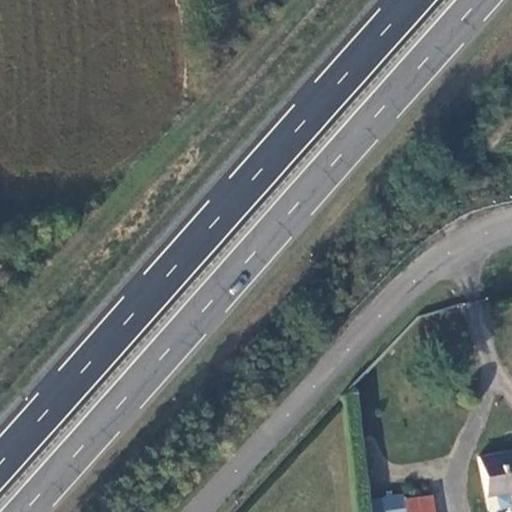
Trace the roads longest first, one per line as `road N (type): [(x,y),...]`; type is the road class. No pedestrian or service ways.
road 1 (trunk): [(19,511),(477,0)]
road 2 (trunk): [(410,0),(0,460)]
road 3 (unclassified): [(511,234),(392,299),(300,385),(187,511)]
road 4 (unknown): [(488,241),(502,382),(511,393)]
